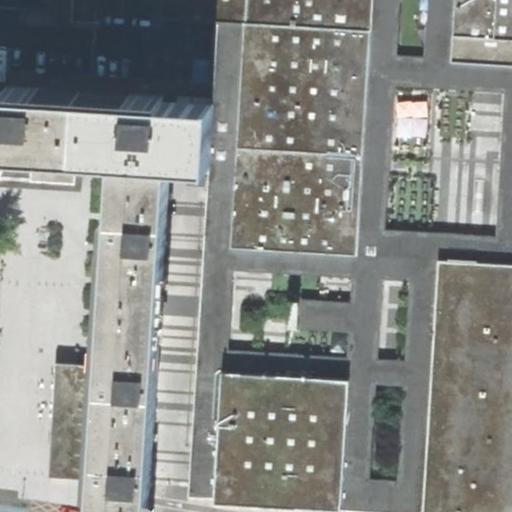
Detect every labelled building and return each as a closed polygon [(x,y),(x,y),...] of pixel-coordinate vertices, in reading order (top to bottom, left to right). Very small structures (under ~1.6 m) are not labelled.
[(511,511),(511,0),(162,0),(162,15),(217,18),(214,107),(210,165),(210,176),(207,213),(188,495),(230,498),(267,500),(297,503),(362,507),(427,511),(511,511)] [(79,185),(80,167),(84,93),(11,88),(11,94),(0,93),(0,179),(5,180),(6,160),(21,161),(37,162),(35,182),(59,184),(79,185)] [(108,217),(100,368),(107,368),(160,371),(170,220),(173,174),(190,175),(210,176),(210,165),(214,107),(185,105),(164,104),(165,98),(146,96),(84,93),(80,167),(98,168),(117,169),(115,201),(114,217),(108,217)] [(54,479),(93,482),(100,482),(153,486),(156,436),(157,416),(160,371),(107,368),(100,368),(81,367),(60,365),(54,479)] [(151,511),(153,486),(100,482),(93,482),(92,491),(91,507),(91,511),(151,511)]
